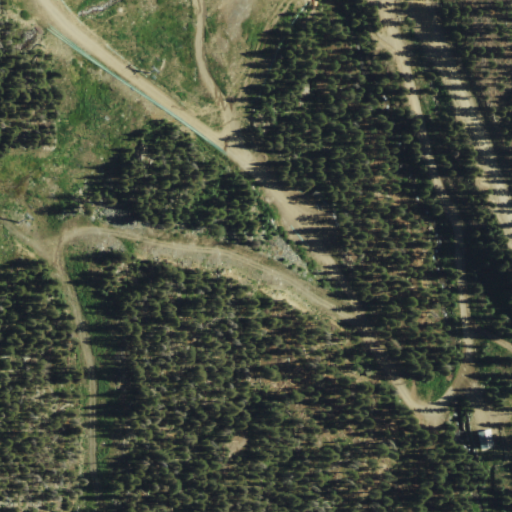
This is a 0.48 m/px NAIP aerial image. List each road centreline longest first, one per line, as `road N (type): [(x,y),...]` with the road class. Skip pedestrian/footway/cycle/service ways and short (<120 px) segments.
road 1 (track): [(99,511),(92,372),(70,252),(90,229),(223,250),(289,279),(360,325),(341,281),(260,172)]
road 2 (track): [(387,0),(431,168),(456,219),(467,313),(477,333)]
road 3 (track): [(44,0),(66,27),(260,172)]
road 4 (residential): [(413,0),(511,212)]
road 5 (track): [(360,325),(408,399),(430,408),(451,399),(477,333)]
road 6 (track): [(260,172),(242,67),(288,42),(296,4)]
road 7 (track): [(238,155),(194,0)]
